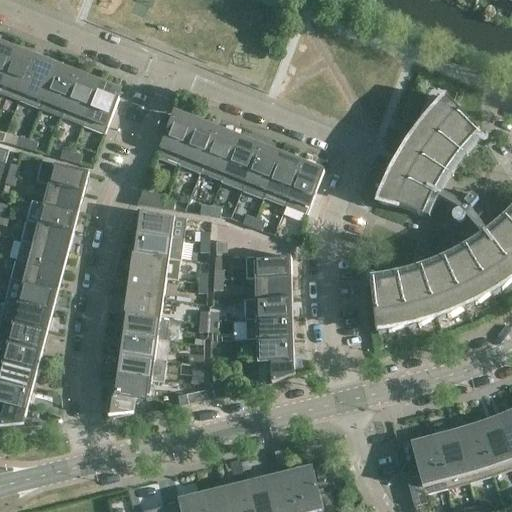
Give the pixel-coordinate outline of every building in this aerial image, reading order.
[(0,89),(16,51),(0,46),(0,89)] [(0,94),(20,103),(36,61),(35,61),(16,51),(0,89),(0,94)] [(41,111),(58,68),(36,61),(20,103),(41,111)] [(61,119),(78,78),(58,68),(41,111),(61,119)] [(79,78),(78,78),(61,119),(83,128),(100,84),(79,78)] [(100,84),(83,128),(105,136),(121,95),(100,84)] [(423,218),(433,197),(434,193),(447,172),(462,151),(480,133),(450,102),(442,109),(436,106),(425,123),(422,120),(417,129),(416,129),(407,147),(404,145),(400,154),(399,154),(392,173),(395,175),(391,182),(385,181),(379,204),(398,209),(398,208),(423,218)] [(157,157),(180,166),(197,122),(174,116),(157,157)] [(183,158),(203,166),(216,133),(197,122),(180,166),(183,158)] [(203,166),(200,174),(222,183),(239,139),(218,133),(216,133),(203,166)] [(26,150),(29,141),(19,138),(16,147),(26,150)] [(226,175),(247,183),(260,150),(239,139),(222,183),(223,183),(226,175)] [(38,144),(29,141),(26,150),(36,153),(38,144)] [(264,199),(282,156),(260,150),(247,183),(267,191),(264,199)] [(70,163),(73,154),(63,151),(60,160),(70,163)] [(84,157),(73,154),(70,163),(81,166),(84,157)] [(286,208),(289,200),(302,167),(301,166),(282,156),(264,199),(286,208)] [(49,186),(84,195),(90,174),(42,162),(37,182),(49,186)] [(8,175),(16,177),(19,168),(11,165),(8,175)] [(302,167),(289,200),(311,209),(323,173),(302,167)] [(13,187),(16,177),(8,175),(5,184),(13,187)] [(84,195),(49,186),(44,205),(79,215),(84,195)] [(165,202),(167,197),(143,193),(138,207),(164,211),(165,202)] [(457,202),(454,208),(459,211),(459,212),(457,213),(455,214),(454,215),(454,216),(453,217),(453,218),(453,219),(453,220),(453,221),(454,222),(454,223),(455,224),(456,225),(458,225),(459,225),(460,225),(462,225),(463,224),(464,223),(465,222),(465,221),(466,219),(466,218),(467,217),(471,223),(476,219),(478,220),(479,219),(480,218),(481,217),(482,215),(482,214),(483,212),(483,211),(483,209),(483,207),(483,205),(482,204),(482,202),(481,201),(479,199),(478,198),(477,197),(475,195),(472,194),(471,194),(469,194),(468,194),(466,194),(464,195),(461,196),(460,197),(459,198),(457,199),(456,201),(457,202)] [(165,202),(164,211),(174,212),(175,203),(168,202),(169,197),(167,197),(165,202)] [(32,202),(27,222),(74,235),(79,215),(44,205),(32,202)] [(200,216),(211,218),(212,208),(202,207),(200,216)] [(212,208),(211,218),(221,219),(222,210),(212,208)] [(136,234),(172,239),(175,218),(139,213),(136,234)] [(243,225),(253,229),(256,220),(247,217),(243,225)] [(511,219),(507,225),(488,241),(467,254),(444,266),(421,275),(396,282),(371,286),(376,329),(387,328),(389,334),(408,327),(407,324),(416,322),(419,328),(437,319),(436,315),(444,313),(448,319),(465,308),(464,305),(472,301),(476,307),(492,294),(490,291),(498,286),(502,291),(511,282),(511,219)] [(256,220),(253,229),(262,233),(266,224),(256,220)] [(21,242),(69,254),(74,235),(27,222),(21,242)] [(202,243),(211,244),(212,233),(203,232),(202,243)] [(181,261),(184,241),(172,239),(136,234),(133,255),(169,260),(181,261)] [(287,243),(296,246),(299,238),(290,234),(287,243)] [(16,262),(64,274),(69,254),(21,242),(16,262)] [(209,253),(211,244),(202,243),(200,252),(209,253)] [(228,257),(228,244),(217,244),(217,257),(228,257)] [(130,275),(167,280),(169,260),(133,255),(130,275)] [(249,281),(255,281),(292,279),(291,258),(248,259),(249,281)] [(215,259),(212,281),(220,281),(223,260),(215,259)] [(11,282),(58,294),(64,274),(16,262),(11,282)] [(196,284),(205,285),(206,274),(198,272),(196,284)] [(167,280),(130,275),(127,296),(164,301),(167,280)] [(292,279),(255,281),(256,300),(256,301),(293,300),(292,279)] [(220,281),(212,281),(210,291),(219,292),(220,281)] [(58,294),(11,282),(6,302),(18,305),(53,314),(58,294)] [(205,285),(196,284),(195,294),(203,295),(205,285)] [(164,301),(127,296),(125,316),(161,321),(164,301)] [(249,300),(250,321),(293,320),(293,300),(256,301),(256,300),(249,300)] [(48,334),(53,314),(18,305),(13,325),(48,334)] [(199,312),(198,325),(200,325),(200,323),(209,324),(210,312),(199,312)] [(209,324),(217,324),(218,313),(210,312),(209,324)] [(169,322),(161,321),(125,316),(122,336),(158,341),(166,343),(169,322)] [(293,320),(250,321),(250,343),(257,342),(294,341),(293,320)] [(1,322),(0,324),(0,342),(43,354),(48,334),(13,325),(1,322)] [(200,325),(198,325),(198,333),(208,333),(209,324),(200,323),(200,325)] [(217,334),(217,324),(209,324),(208,333),(217,334)] [(155,362),(158,341),(122,336),(119,357),(155,362)] [(294,341),(257,342),(258,356),(259,356),(272,360),(272,383),(273,385),(296,378),(296,376),(295,376),(294,341)] [(0,342),(0,363),(38,374),(43,354),(0,342)] [(195,367),(203,367),(203,356),(193,355),(192,366),(195,367)] [(119,357),(116,378),(138,381),(152,383),(164,384),(167,364),(155,362),(119,357)] [(0,385),(32,394),(38,374),(0,363),(0,385)] [(203,376),(203,367),(195,367),(192,366),(192,376),(203,376)] [(151,396),(152,383),(138,381),(116,378),(110,418),(109,418),(110,420),(134,416),(134,414),(136,399),(151,396)] [(32,394),(0,385),(0,404),(5,408),(0,428),(0,427),(0,429),(25,428),(25,426),(24,426),(32,394)] [(221,385),(211,388),(213,398),(224,395),(221,385)] [(204,390),(185,393),(187,404),(206,400),(204,390)] [(511,459),(511,416),(506,419),(505,416),(497,419),(511,459)] [(478,430),(494,479),(511,473),(511,459),(497,419),(489,423),(490,426),(478,430)] [(494,479),(478,430),(466,434),(465,431),(456,433),(470,486),(494,479)] [(456,433),(434,439),(447,492),(470,486),(456,433)] [(447,492),(434,439),(411,445),(418,472),(406,476),(414,508),(428,505),(426,497),(447,492)] [(314,472),(291,477),(298,511),(337,511),(333,493),(320,496),(314,472)] [(268,479),(276,511),(298,511),(291,477),(277,481),(276,477),(268,479)] [(246,488),(252,511),(276,511),(268,479),(259,481),(260,485),(246,488)] [(252,511),(246,488),(233,492),(232,488),(223,490),(229,511),(252,511)] [(229,511),(223,490),(215,492),(216,496),(202,499),(205,511),(229,511)] [(205,511),(202,499),(149,511),(205,511)] [(476,507),(477,511),(493,511),(491,503),(476,507)]
